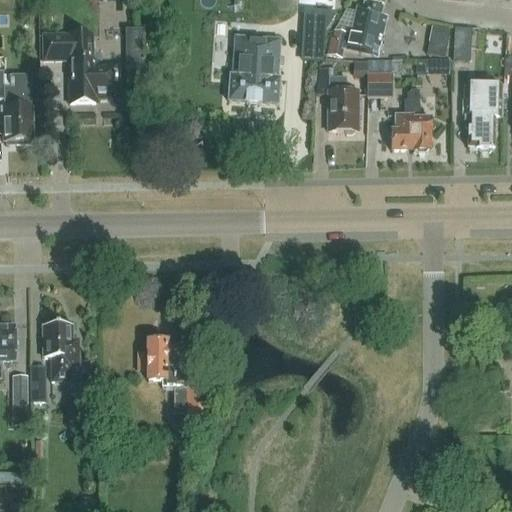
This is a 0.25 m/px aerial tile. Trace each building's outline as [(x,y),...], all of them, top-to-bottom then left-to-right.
[(376,60),(386,18),(380,17),(382,8),(364,4),(362,15),(356,13),(350,37),(334,33),(332,41),(330,41),(326,57),(340,61),(342,51),(376,60)] [(302,33),(302,15),(252,13),(252,32),(302,33)] [(302,31),(324,32),(335,16),(304,14),(302,31)] [(450,33),(432,29),(426,58),(445,61),(450,33)] [(454,31),(453,63),(469,64),(471,32),(454,31)] [(125,33),(126,90),(146,89),(144,32),(136,33),(125,33)] [(489,36),(488,67),(502,68),(502,37),(489,36)] [(70,42),(70,37),(42,37),(42,64),(71,63),(71,88),(68,88),(68,106),(94,106),(94,98),(116,98),(116,69),(94,69),(94,62),(91,62),(91,42),(70,42)] [(236,41),(234,79),(229,79),(228,105),(277,108),(279,81),(275,81),(278,44),(236,41)] [(425,63),(415,63),(415,76),(425,76),(425,63)] [(367,65),(367,77),(389,77),(389,65),(367,64),(367,65)] [(367,65),(353,65),(353,81),(367,81),(367,77),(367,65)] [(359,95),(346,96),(346,81),(336,81),(336,72),(317,72),(317,81),(315,81),(316,96),(328,96),(328,136),(359,136),(359,95)] [(3,76),(0,75),(0,102),(4,102),(5,109),(1,109),(1,125),(4,125),(5,144),(16,143),(16,147),(29,146),(29,143),(32,143),(30,78),(9,78),(9,89),(4,89),(3,76)] [(392,101),(392,78),(369,78),(369,100),(392,101)] [(463,153),(494,154),(495,122),(500,123),(502,90),(466,88),(463,153)] [(396,133),(392,133),(392,155),(431,154),(431,117),(420,117),(420,103),(419,103),(419,93),(411,93),(411,96),(405,96),(405,118),(396,118),(396,133)] [(70,328),(42,328),(43,362),(50,361),(51,386),(70,385),(70,398),(90,397),(89,365),(77,365),(77,344),(71,345),(70,328)] [(14,329),(0,329),(0,381),(1,382),(1,364),(15,364),(14,329)] [(173,391),(174,419),(199,418),(203,407),(203,390),(191,390),(190,354),(173,354),(173,348),(166,348),(166,345),(147,345),(147,356),(138,357),(138,374),(147,373),(147,384),(160,384),(160,391),(173,391)] [(45,406),(44,371),(28,371),(30,407),(45,406)] [(26,381),(11,381),(12,429),(27,429),(26,381)]
